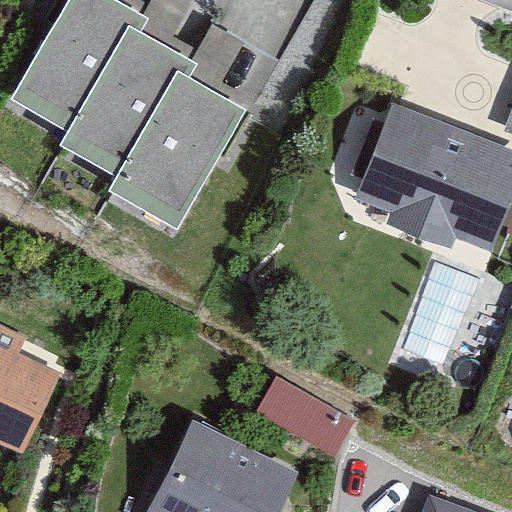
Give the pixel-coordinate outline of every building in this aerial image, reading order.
[(143,24),(100,0),(74,0),(17,103),(72,133),(63,148),(120,179),(113,192),(177,228),(241,115),(183,83),(191,69),(135,38),(143,24)] [(511,109),(503,132),(511,135),(511,109)] [(511,156),(397,110),(364,193),(398,206),(393,220),(449,243),(454,231),(487,244),(511,182),(511,156)] [(56,380),(0,352),(0,438),(22,449),(56,380)] [(276,364),(256,402),(338,445),(359,407),(276,364)] [(271,511),(290,476),(196,427),(151,511),(271,511)] [(425,511),(462,511),(430,500),(425,511)]
